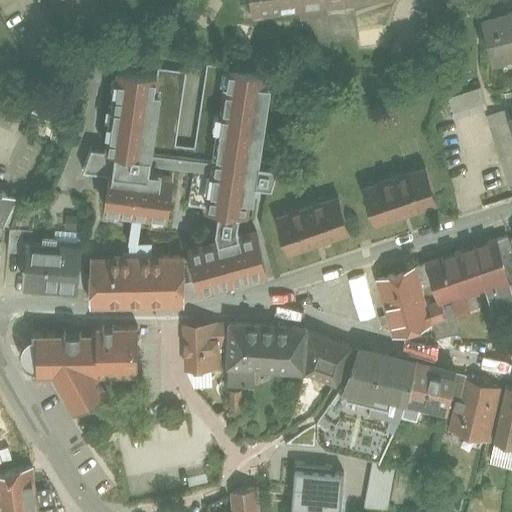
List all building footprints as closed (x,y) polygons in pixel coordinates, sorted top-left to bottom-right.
[(248,0),(250,16),(387,0),(248,0)] [(511,2),(478,13),(492,62),(511,55),(511,2)] [(89,249),(89,299),(183,300),(184,277),(195,277),(198,289),(270,271),(258,224),(239,229),(238,225),(239,214),(245,215),(249,188),(266,190),(273,171),(252,168),(264,73),(206,65),(194,148),(174,145),(185,71),(156,67),(156,72),(119,66),(105,151),(90,149),(82,170),(109,174),(104,206),(130,210),(126,238),(126,249),(89,249)] [(448,88),(451,110),(485,105),(482,83),(448,88)] [(425,163),(359,184),(372,224),(438,203),(425,163)] [(0,187),(0,223),(14,194),(0,187)] [(353,230),(340,190),(271,212),(284,252),(353,230)] [(511,245),(507,230),(377,272),(394,326),(430,315),(435,332),(459,324),(455,312),(469,308),(468,303),(480,299),(486,317),(494,314),(493,326),(511,329),(511,321),(511,245)] [(82,237),(26,231),(21,278),(77,284),(82,237)] [(225,313),(223,361),(222,374),(226,375),(254,376),(255,359),(301,362),(335,373),(349,327),(305,314),(226,309),(225,313)] [(184,363),(223,361),(225,313),(180,314),(184,363)] [(109,381),(99,365),(137,365),(136,316),(94,316),(94,322),(33,322),(33,328),(21,332),(16,344),(21,356),(33,361),(33,366),(50,366),(55,373),(72,403),(109,381)] [(401,385),(406,386),(416,343),(356,329),(341,376),(343,385),(378,394),(380,386),(400,391),(401,385)] [(456,353),(416,343),(406,386),(445,395),(449,380),(454,360),(456,353)] [(491,424),(502,375),(466,366),(466,363),(454,360),(449,380),(455,381),(450,403),(447,415),(490,426),(491,424)] [(511,428),(511,372),(504,370),(502,375),(491,424),(511,428)] [(385,492),(394,451),(371,446),(362,487),(385,492)] [(346,458),(295,453),(293,474),(289,511),(334,511),(335,506),(341,505),(346,458)] [(0,511),(39,511),(33,457),(0,460),(0,511)] [(258,511),(255,474),(229,477),(231,496),(213,498),(214,511),(258,511)]
